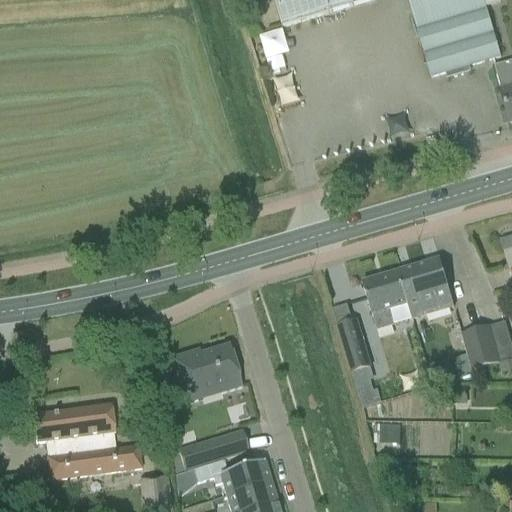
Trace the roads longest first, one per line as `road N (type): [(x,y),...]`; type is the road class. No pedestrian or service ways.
road 1 (primary): [(241,259),(511,180)]
road 2 (residential): [(304,511),(244,314),(241,259)]
road 3 (primary): [(0,314),(241,259)]
